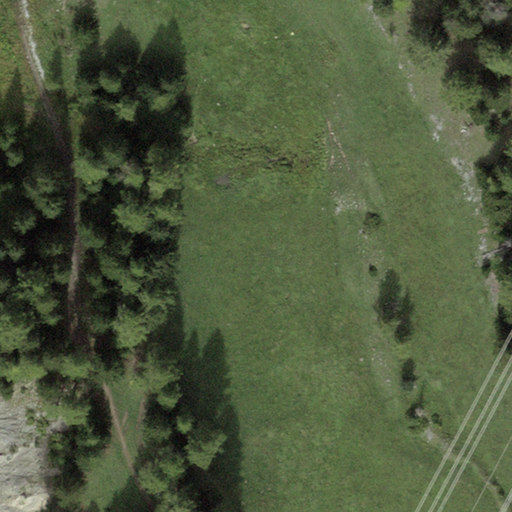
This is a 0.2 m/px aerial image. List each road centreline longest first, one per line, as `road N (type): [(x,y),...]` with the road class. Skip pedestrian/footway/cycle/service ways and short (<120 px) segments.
road 1 (track): [(19,0),(25,40),(67,128),(73,298)]
road 2 (track): [(221,511),(186,435),(73,298)]
